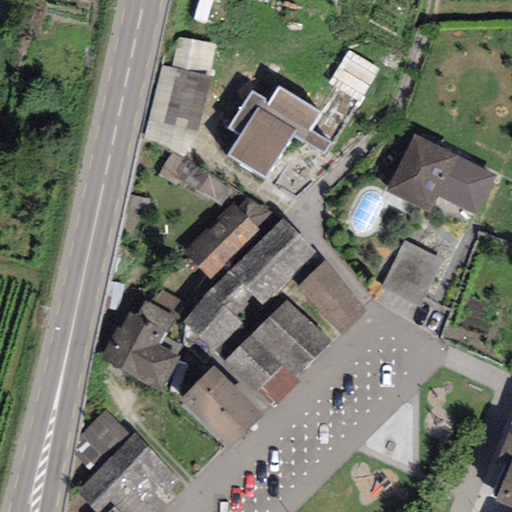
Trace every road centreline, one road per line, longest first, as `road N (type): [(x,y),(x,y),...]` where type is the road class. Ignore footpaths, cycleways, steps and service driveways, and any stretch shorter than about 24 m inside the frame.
road 1 (secondary): [(141,0),(35,511)]
road 2 (residential): [(434,352),(380,315),(181,511)]
road 3 (residential): [(283,511),(434,352)]
road 4 (residential): [(455,511),(502,391),(434,352)]
